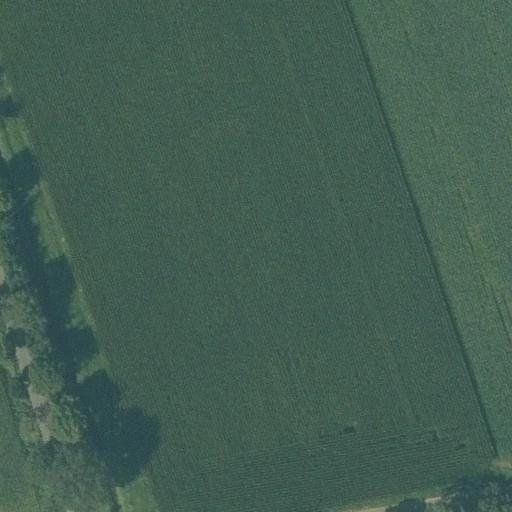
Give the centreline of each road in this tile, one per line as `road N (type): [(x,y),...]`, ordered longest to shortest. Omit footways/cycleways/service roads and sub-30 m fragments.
road 1 (residential): [(0,276),(77,511)]
road 2 (unclassified): [(511,490),(392,511)]
